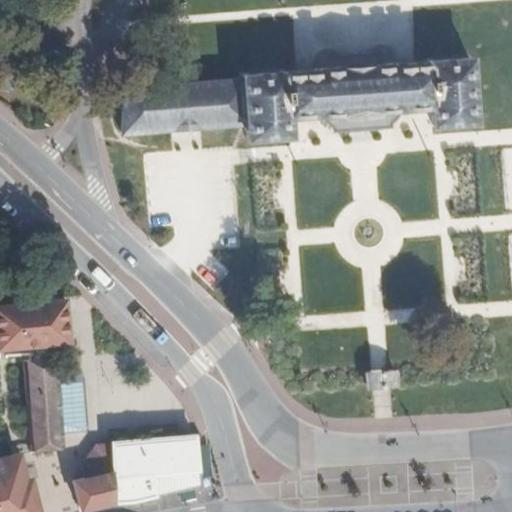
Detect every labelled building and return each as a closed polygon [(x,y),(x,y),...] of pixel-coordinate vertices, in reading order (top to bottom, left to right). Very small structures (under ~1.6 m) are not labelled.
[(124,102),(109,103),(108,133),(247,125),(248,140),(290,137),(289,117),(319,116),(320,120),(325,119),(333,129),(333,133),(362,131),(390,129),(390,125),(395,114),(400,114),(400,110),(429,109),(431,128),(473,125),(469,58),(430,60),(430,63),(400,65),(400,63),(377,64),(376,63),(340,64),(340,67),(316,68),(315,71),(286,73),(286,71),(243,74),(243,78),(124,88),(124,102)] [(55,301),(58,344),(70,343),(67,300),(55,301)] [(55,301),(0,304),(0,347),(29,346),(45,344),(58,344),(55,301)] [(29,346),(30,359),(46,358),(45,344),(29,346)] [(54,357),(46,358),(30,359),(24,359),(31,453),(61,451),(54,357)] [(109,444),(114,502),(130,501),(196,484),(192,435),(109,442),(109,444)] [(114,502),(109,444),(92,445),(77,462),(81,477),(71,481),(78,510),(114,502)] [(0,511),(20,511),(22,508),(17,492),(24,486),(22,482),(28,478),(22,455),(0,460),(0,511)] [(36,511),(28,478),(22,482),(24,486),(17,492),(22,508),(20,511),(36,511)]
